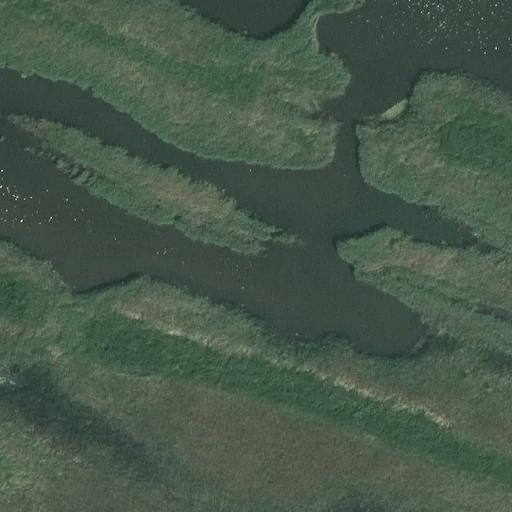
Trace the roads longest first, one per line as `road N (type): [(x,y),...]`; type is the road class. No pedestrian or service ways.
road 1 (track): [(511,468),(85,331),(0,293)]
road 2 (track): [(511,159),(361,112),(222,81),(13,0)]
